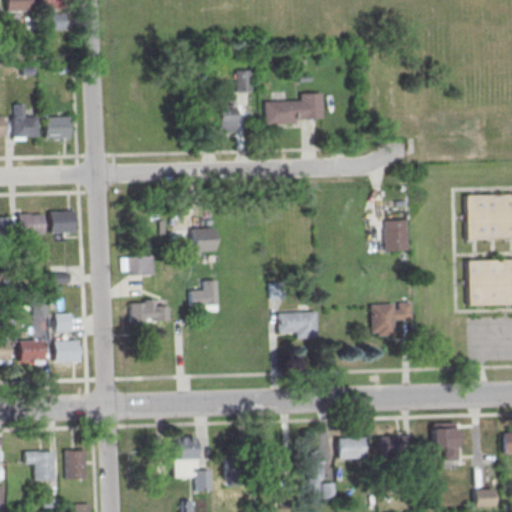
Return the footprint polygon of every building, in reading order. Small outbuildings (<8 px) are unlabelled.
[(3,0),(28,0),(29,10),(4,11),(3,0)] [(38,0),(63,0),(64,7),(39,8),(38,0)] [(48,13),(63,13),(63,31),(49,31),(48,13)] [(234,71),(248,70),(249,91),(235,92),(234,71)] [(262,101),(263,124),(294,124),(294,119),(320,118),(319,93),(298,93),(299,100),(262,101)] [(233,98),(234,131),(217,132),(216,105),(225,105),(224,98),(233,98)] [(9,117),(34,116),(35,136),(10,137),(9,117)] [(42,118),(67,117),(67,137),(42,138),(42,118)] [(463,196),(511,194),(511,238),(464,240),(463,196)] [(47,213),(72,212),(72,232),(47,233),(47,213)] [(15,216),(40,215),(41,235),(16,236),(15,216)] [(404,220),(405,250),(382,252),(381,230),(383,230),(382,221),(404,220)] [(189,229),(211,228),(212,251),(190,252),(189,229)] [(150,256),(126,256),(126,274),(150,274),(150,256)] [(464,261),(511,259),(511,303),(466,305),(464,261)] [(214,281),(215,304),(188,306),(187,291),(201,290),(200,281),(214,281)] [(45,317),(45,299),(30,299),(30,317),(45,317)] [(128,303),(128,322),(166,321),(166,307),(153,307),(153,300),(141,300),(141,303),(128,303)] [(368,335),(391,335),(391,322),(409,322),(408,302),(368,302),(368,335)] [(275,313),(313,312),(314,338),(294,339),(293,332),(275,333),(275,313)] [(69,313),(53,313),(53,330),(69,330),(69,313)] [(0,340),(7,340),(8,360),(0,360),(0,340)] [(16,341),(42,340),(42,361),(17,361),(16,341)] [(51,342),(76,341),(77,361),(52,362),(51,342)] [(429,429),(454,428),(455,448),(430,450),(429,429)] [(499,434),(511,432),(511,453),(500,454),(499,434)] [(194,469),(193,436),(169,436),(170,477),(193,477),(193,490),(207,490),(207,469),(194,469)] [(377,437),(402,436),(403,456),(378,457),(377,437)] [(335,438),(360,437),(361,457),(336,458),(335,438)] [(83,478),(83,449),(63,449),(63,478),(83,478)] [(22,450),(22,462),(31,462),(31,479),(51,479),(51,450),(22,450)] [(491,506),(491,488),(470,488),(470,506),(491,506)] [(56,511),(56,498),(42,498),(41,511),(56,511)]
